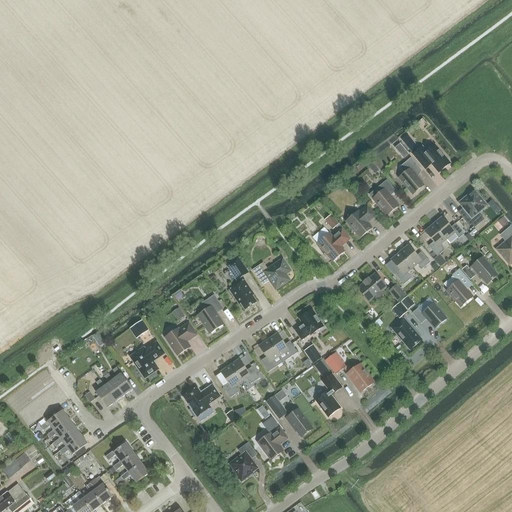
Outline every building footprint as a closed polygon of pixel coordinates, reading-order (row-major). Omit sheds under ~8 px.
[(417,147),(407,135),(401,141),(411,153),(417,147)] [(450,163),(435,145),(426,152),(422,147),(412,155),(425,170),(431,165),(438,173),(450,163)] [(412,195),(423,186),(413,174),(419,169),(410,158),(399,168),(404,174),(398,178),(412,195)] [(372,163),(367,166),(374,175),(379,171),(372,163)] [(380,192),(372,199),(386,216),(398,206),(390,196),(396,192),(386,180),(377,188),(380,192)] [(477,213),(486,206),(474,191),(459,203),(466,212),(462,216),(469,225),(471,223),(474,226),(482,220),(477,213)] [(497,215),(502,212),(494,200),(489,203),(497,215)] [(358,212),(345,222),(359,239),(372,228),(366,222),(368,220),(369,221),(375,216),(367,206),(359,213),(358,212)] [(457,238),(458,238),(463,234),(455,224),(450,228),(442,218),(447,214),(447,213),(433,225),(445,240),(449,244),(457,238)] [(339,224),(331,214),(324,220),(332,230),(339,224)] [(509,223),(503,217),(496,222),(502,229),(509,223)] [(441,244),(445,240),(433,225),(419,236),(420,237),(425,233),(433,242),(428,246),(437,256),(444,250),(441,244)] [(509,265),(511,262),(511,227),(510,225),(509,225),(510,227),(500,236),(506,242),(496,250),(509,265)] [(350,239),(341,230),(332,237),(329,234),(317,244),(332,262),(344,252),(340,247),(350,239)] [(399,253),(412,268),(416,264),(422,269),(430,262),(421,252),(416,256),(408,247),(413,242),(399,253)] [(407,272),(412,268),(399,253),(386,265),(386,266),(391,261),(399,271),(394,275),(403,285),(411,279),(407,272)] [(226,266),(236,281),(248,273),(238,258),(226,266)] [(487,285),(497,276),(482,258),(471,268),(481,279),(487,285)] [(289,271),(282,260),(268,270),(263,263),(252,270),(262,285),(269,280),(275,289),(289,281),(284,274),(289,271)] [(475,276),(466,266),(461,270),(470,281),(475,276)] [(375,275),(358,290),(368,301),(373,297),(380,291),(385,287),(375,275)] [(254,295),(244,280),(229,291),(239,305),(240,304),(245,310),(256,302),(252,296),(254,295)] [(472,297),(458,281),(446,291),(460,307),(472,297)] [(396,285),(389,292),(398,303),(405,296),(396,285)] [(214,296),(202,304),(206,310),(197,316),(209,334),(224,325),(216,314),(223,309),(214,296)] [(400,302),(408,310),(414,304),(407,296),(400,302)] [(407,312),(400,303),(391,310),(399,319),(407,312)] [(434,329),(446,319),(433,304),(421,314),(417,309),(412,314),(421,324),(426,320),(434,329)] [(184,316),(179,308),(171,313),(177,321),(184,316)] [(312,311),(299,319),(299,320),(300,319),(303,324),(294,330),(301,340),(310,334),(310,335),(310,336),(323,327),(322,327),(312,311)] [(373,323),(377,328),(383,323),(379,319),(373,323)] [(422,340),(403,319),(391,329),(409,350),(422,340)] [(142,321),(133,326),(140,336),(148,331),(146,328),(142,321)] [(187,342),(197,335),(188,323),(178,330),(178,329),(165,338),(177,356),(190,347),(187,342)] [(268,341),(283,363),(297,353),(290,342),(284,345),(277,335),(283,331),(277,334),(268,341)] [(99,347),(105,343),(98,332),(92,336),(99,347)] [(283,363),(268,341),(253,351),(259,347),(266,358),(261,361),(268,372),(276,367),(283,363)] [(163,354),(156,343),(145,351),(143,349),(130,357),(144,378),(157,369),(154,364),(154,360),(163,354)] [(322,358),(312,345),(303,351),(313,365),(322,358)] [(348,365),(345,367),(335,353),(324,361),(335,375),(343,369),(347,374),(346,375),(360,393),(374,383),(360,364),(352,370),(348,365)] [(230,366),(240,382),(246,379),(251,384),(259,379),(251,367),(246,371),(239,361),(245,357),(244,356),(230,366)] [(323,378),(329,373),(321,361),(314,366),(323,378)] [(235,386),(240,382),(230,366),(215,376),(215,377),(221,373),(228,383),(222,387),(230,398),(238,393),(235,386)] [(132,390),(114,368),(111,371),(116,377),(111,380),(111,381),(123,395),(131,389),(132,390)] [(111,381),(111,380),(106,374),(103,377),(108,383),(103,387),(115,402),(123,395),(111,381)] [(340,408),(331,396),(332,395),(342,388),(332,375),(322,382),(329,391),(328,392),(315,401),(327,418),(340,408)] [(103,387),(99,381),(95,383),(100,390),(95,393),(107,408),(115,402),(103,387)] [(200,393),(197,389),(183,398),(191,409),(189,411),(194,418),(196,416),(197,417),(210,408),(208,405),(220,397),(212,385),(200,393)] [(89,403),(95,400),(89,392),(84,396),(89,403)] [(287,414),(274,396),(265,402),(279,420),(287,414)] [(246,413),(244,407),(234,411),(239,418),(246,413)] [(313,429),(298,409),(285,419),(295,432),(296,432),(301,438),(313,429)] [(238,419),(232,410),(225,415),(231,424),(238,419)] [(53,430),(69,419),(62,411),(41,427),(43,431),(50,426),(53,430)] [(265,411),(261,415),(264,419),(269,416),(265,411)] [(269,434),(257,443),(270,461),(283,451),(278,444),(280,443),(281,444),(287,439),(280,429),(275,432),(273,429),(278,426),(272,417),(262,425),(269,434)] [(59,439),(75,427),(69,419),(53,430),(47,435),(50,439),(56,434),(59,439)] [(75,427),(59,439),(53,443),(55,447),(62,442),(65,447),(81,436),(75,427)] [(65,447),(59,452),(62,455),(68,450),(72,455),(74,454),(84,447),(87,444),(81,436),(65,447)] [(236,475),(241,483),(248,477),(247,476),(257,468),(251,460),(257,455),(248,443),(238,451),(241,455),(229,464),(237,475),(236,475)] [(121,463),(133,454),(126,444),(113,453),(113,451),(105,457),(108,461),(115,456),(120,462),(121,463)] [(87,451),(84,447),(74,454),(77,458),(87,451)] [(128,473),(141,464),(133,454),(121,463),(120,462),(113,467),(115,471),(123,466),(127,472),(128,473)] [(82,457),(73,463),(76,467),(84,461),(82,457)] [(9,478),(22,467),(15,459),(2,470),(9,478)] [(136,483),(148,474),(141,464),(128,473),(127,472),(120,477),(123,481),(130,475),(136,483)] [(63,471),(66,476),(72,472),(69,467),(63,471)] [(113,467),(107,472),(109,476),(115,471),(113,467)] [(48,482),(55,477),(52,472),(45,477),(48,482)] [(69,480),(65,474),(61,477),(65,484),(69,480)] [(102,505),(112,497),(103,485),(104,484),(99,477),(95,480),(100,486),(94,491),(93,492),(102,505)] [(120,477),(114,482),(117,486),(123,481),(120,477)] [(74,486),(69,480),(65,484),(62,486),(66,491),(74,486)] [(11,511),(23,511),(34,504),(26,494),(26,495),(17,484),(7,493),(7,492),(0,497),(0,511),(1,511),(7,507),(11,511)] [(93,492),(94,491),(89,484),(85,487),(90,494),(84,498),(83,499),(91,511),(92,511),(102,505),(93,492)] [(68,511),(91,511),(83,499),(84,498),(79,492),(75,495),(80,501),(72,507),(68,511)]
